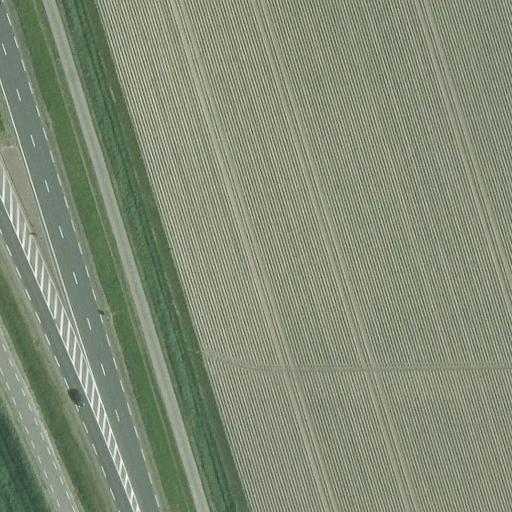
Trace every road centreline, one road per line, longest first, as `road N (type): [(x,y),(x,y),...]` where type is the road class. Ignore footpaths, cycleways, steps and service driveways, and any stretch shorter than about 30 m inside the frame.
road 1 (unclassified): [(207,511),(51,0)]
road 2 (primary): [(145,511),(0,41)]
road 3 (primary): [(0,223),(121,511)]
road 4 (unclassified): [(66,511),(0,356)]
